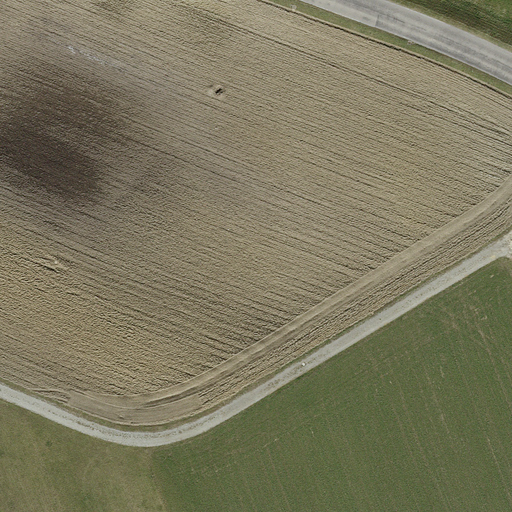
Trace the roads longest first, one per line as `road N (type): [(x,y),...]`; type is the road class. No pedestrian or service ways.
road 1 (track): [(0,391),(131,439),(179,437),(511,244)]
road 2 (tertiary): [(511,68),(345,0)]
